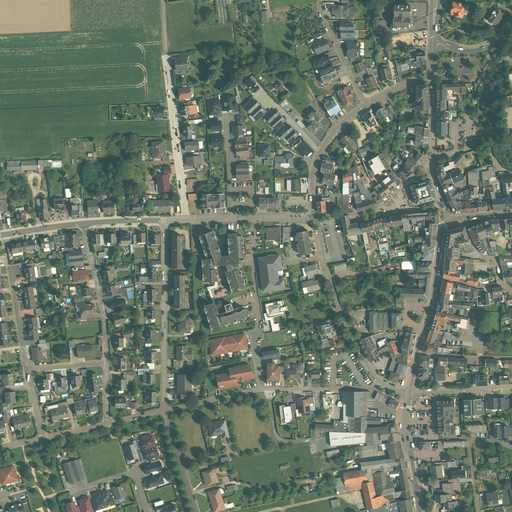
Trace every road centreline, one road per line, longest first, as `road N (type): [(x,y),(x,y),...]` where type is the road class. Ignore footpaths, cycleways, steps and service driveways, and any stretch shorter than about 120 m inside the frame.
road 1 (residential): [(163,0),(185,220)]
road 2 (residential): [(164,221),(164,410)]
road 3 (residential): [(379,382),(343,318),(317,224)]
road 4 (residential): [(83,223),(106,362)]
road 5 (residential): [(261,389),(367,389),(379,382)]
